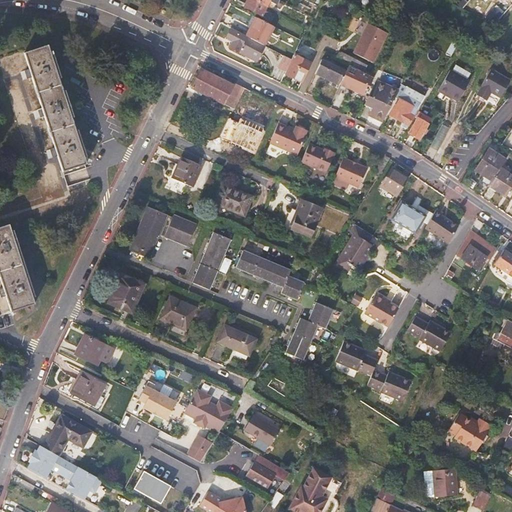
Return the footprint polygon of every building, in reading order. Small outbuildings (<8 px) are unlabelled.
[(270,1),(270,0),(247,0),(245,6),(263,15),(270,1)] [(504,12),(496,5),(486,16),(494,23),(504,12)] [(264,45),(274,26),(255,17),(246,35),(264,45)] [(354,52),(374,62),(389,33),(369,23),(354,52)] [(264,47),(231,30),(227,38),(228,39),(227,41),(232,44),(230,49),(239,53),(239,52),(257,61),(264,47)] [(84,157),(76,130),(71,118),(63,91),(59,79),(50,52),(48,46),(24,53),(29,69),(24,71),(27,80),(32,78),(42,108),(37,110),(40,119),(45,117),(55,148),(50,149),(53,158),(58,156),(63,172),(87,165),(84,157)] [(61,78),(52,51),(50,52),(59,79),(61,78)] [(353,58),(340,51),(336,58),(349,65),(350,65),(353,58)] [(340,85),(349,65),(336,58),(325,52),(315,73),(329,79),(329,80),(340,85)] [(304,78),(311,62),(294,53),(292,58),(286,71),(285,74),(294,78),(296,74),(304,78)] [(286,71),(292,58),(285,55),(279,68),(286,71)] [(378,71),(353,58),(350,65),(373,77),(375,77),(378,71)] [(450,70),(439,89),(449,94),(449,93),(453,95),(452,96),(459,100),(471,81),(468,79),(471,73),(455,64),(452,71),(450,70)] [(370,86),(373,77),(350,65),(349,65),(340,85),(363,94),(367,85),(370,86)] [(250,91),(234,83),(233,85),(200,69),(191,88),(235,109),(242,94),(247,97),(250,91)] [(476,94),(496,107),(506,90),(486,78),(476,94)] [(383,120),(394,95),(397,96),(399,90),(379,80),(366,104),(373,108),(370,115),(383,120)] [(422,102),(405,93),(408,87),(402,85),(399,90),(397,96),(398,97),(390,114),(403,122),(401,126),(405,128),(408,124),(409,125),(422,102)] [(74,117),(65,91),(63,91),(71,118),(74,117)] [(426,128),(428,123),(425,121),(427,116),(419,111),(417,116),(419,117),(409,133),(419,139),(423,132),(426,133),(428,129),(426,128)] [(297,155),(307,130),(296,125),(295,128),(280,122),(270,144),(297,155)] [(87,157),(78,130),(76,130),(84,157),(87,157)] [(325,173),(334,153),(324,149),(324,150),(309,143),(301,162),(325,173)] [(500,168),(505,159),(489,149),(475,170),(483,176),(480,181),(488,186),(500,168)] [(359,188),(367,168),(344,157),(335,177),(359,188)] [(201,166),(181,158),(172,178),(192,186),(201,166)] [(397,196),(409,176),(401,170),(399,172),(392,168),(381,186),(397,196)] [(511,183),(511,175),(500,168),(488,186),(504,196),(511,183)] [(243,194),(222,186),(215,202),(244,215),(251,197),(243,193),(243,194)] [(323,209),(300,199),(292,219),(287,217),(278,240),(307,251),(323,209)] [(415,232),(421,221),(424,216),(401,202),(379,238),(386,243),(397,250),(408,256),(414,247),(420,235),(415,232)] [(166,215),(149,207),(130,250),(149,258),(166,215)] [(448,243),(458,226),(442,215),(444,212),(437,208),(427,224),(425,228),(448,243)] [(196,224),(173,215),(165,236),(188,245),(196,224)] [(425,228),(427,224),(421,221),(415,232),(420,235),(425,228)] [(33,298),(11,232),(9,225),(0,227),(0,278),(3,288),(0,288),(0,294),(1,297),(6,296),(11,312),(35,304),(33,298)] [(35,297),(14,231),(11,232),(33,298),(35,297)] [(230,239),(214,233),(193,282),(209,289),(230,239)] [(372,244),(354,234),(336,263),(345,269),(351,260),(362,266),(367,257),(365,255),(372,244)] [(495,247),(474,235),(460,259),(480,271),(495,247)] [(413,259),(418,250),(414,247),(408,256),(413,259)] [(511,254),(503,248),(494,263),(511,275),(511,254)] [(290,270),(243,250),(236,267),(283,287),(281,293),(298,299),(304,283),(288,276),(290,270)] [(142,285),(121,276),(111,301),(131,310),(142,285)] [(388,326),(399,308),(386,300),(387,297),(377,291),(365,312),(388,326)] [(196,307),(169,296),(160,319),(186,330),(196,307)] [(401,305),(387,297),(386,300),(399,308),(401,305)] [(308,320),(301,318),(286,353),(303,359),(317,325),(326,328),(333,309),(316,302),(308,320)] [(437,348),(446,328),(430,320),(429,322),(426,328),(421,325),(424,320),(417,316),(409,330),(421,336),(420,338),(437,348)] [(511,345),(511,317),(510,317),(499,340),(511,345)] [(255,339),(224,326),(218,341),(249,355),(255,339)] [(440,350),(451,331),(446,328),(437,348),(440,350)] [(104,352),(106,346),(85,335),(76,353),(98,364),(98,362),(104,352)] [(363,358),(365,353),(366,349),(345,340),(336,360),(358,370),(359,368),(372,374),(375,367),(378,359),(370,356),(368,360),(363,358)] [(17,347),(8,343),(3,352),(12,357),(17,347)] [(114,350),(106,346),(104,352),(98,362),(106,366),(114,350)] [(404,398),(413,378),(391,369),(389,373),(388,377),(381,375),(383,371),(375,367),(372,374),(368,382),(383,388),(382,389),(404,398)] [(106,386),(82,373),(72,392),(99,407),(105,397),(101,395),(106,386)] [(145,401),(142,406),(166,418),(175,401),(145,385),(138,398),(145,401)] [(206,424),(219,431),(233,408),(219,401),(217,406),(208,401),(211,396),(196,389),(184,412),(195,418),(194,422),(204,427),(206,424)] [(125,413),(114,408),(112,412),(123,418),(125,413)] [(279,429),(254,414),(244,429),(270,444),(279,429)] [(478,448),(490,428),(489,428),(493,422),(482,416),(478,422),(477,425),(469,420),(458,414),(450,427),(457,432),(456,434),(478,448)] [(83,448),(92,432),(61,415),(42,447),(44,448),(59,456),(68,440),(83,448)] [(193,444),(186,453),(200,461),(206,452),(193,444)] [(98,477),(59,456),(44,448),(35,465),(43,470),(40,476),(85,500),(98,477)] [(254,462),(246,475),(268,488),(275,475),(254,462)] [(332,476),(315,466),(304,483),(302,482),(288,504),(301,511),(318,511),(327,497),(322,493),(332,476)] [(454,469),(424,471),(426,497),(456,495),(454,469)] [(169,485),(144,472),(135,488),(160,502),(169,485)] [(85,500),(40,476),(39,478),(84,502),(85,500)] [(54,498),(38,489),(35,495),(51,504),(51,503),(54,498)] [(146,497),(133,490),(129,495),(143,503),(146,497)] [(483,510),(490,496),(480,491),(473,505),(483,510)] [(208,511),(213,511),(212,511),(245,511),(242,498),(224,502),(205,492),(197,506),(208,511)] [(68,511),(51,503),(51,504),(46,511),(68,511)]
